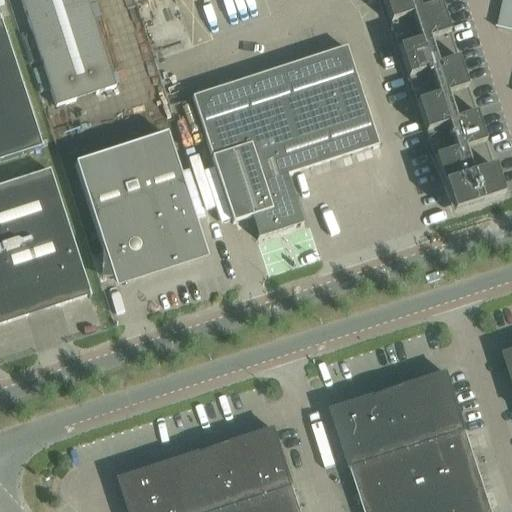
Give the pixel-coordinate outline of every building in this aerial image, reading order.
[(20,0),(56,110),(115,91),(85,0),(20,0)] [(493,173),(436,0),(381,0),(443,189),(453,218),(502,201),(493,173)] [(511,34),(511,3),(508,3),(502,32),(511,34)] [(0,164),(42,151),(0,22),(0,27),(1,30),(0,30),(1,31),(0,31),(0,164)] [(378,150),(346,51),(192,101),(233,226),(251,221),(258,241),(257,242),(257,243),(302,228),(296,209),(297,200),(294,201),(287,179),(378,150)] [(180,132),(171,134),(180,180),(189,179),(180,132)] [(166,138),(74,168),(102,253),(100,284),(104,284),(110,284),(116,284),(121,283),(126,282),(132,280),(138,277),(141,276),(143,280),(206,260),(203,251),(166,138)] [(48,311),(88,298),(89,301),(91,301),(49,174),(0,189),(0,326),(28,317),(26,311),(41,306),(42,307),(42,308),(42,309),(44,310),(45,311),(47,311),(48,311)] [(492,511),(448,378),(333,416),(364,511),(492,511)] [(300,511),(295,493),(276,434),(121,485),(129,511),(300,511)]
